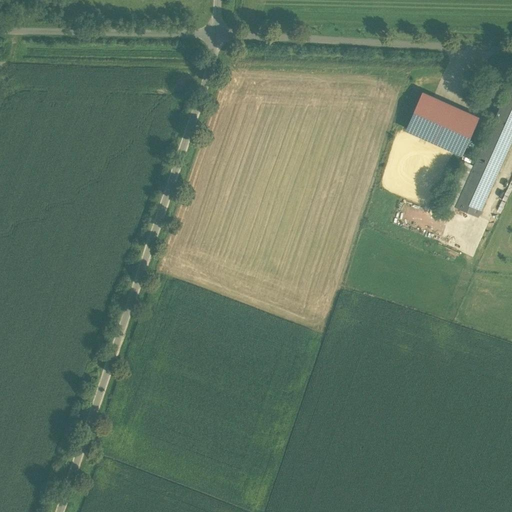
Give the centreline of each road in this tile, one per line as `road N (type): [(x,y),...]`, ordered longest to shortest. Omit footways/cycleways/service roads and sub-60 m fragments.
road 1 (unclassified): [(217,35),(58,511)]
road 2 (unclassified): [(511,49),(217,35)]
road 3 (unclassified): [(217,35),(0,32)]
